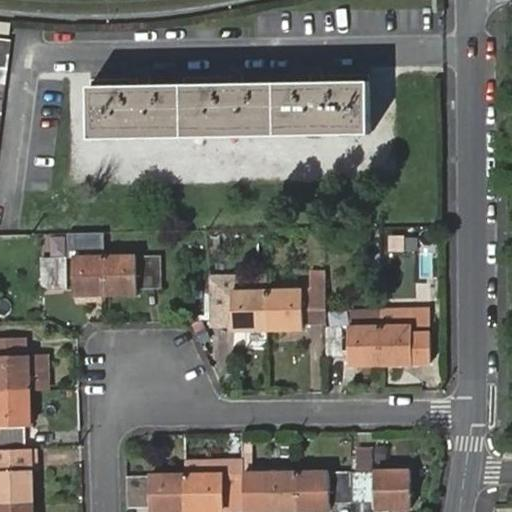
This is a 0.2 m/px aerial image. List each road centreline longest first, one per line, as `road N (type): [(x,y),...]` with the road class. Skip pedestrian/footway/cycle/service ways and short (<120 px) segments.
road 1 (residential): [(474,410),(471,0)]
road 2 (residential): [(103,411),(474,410)]
